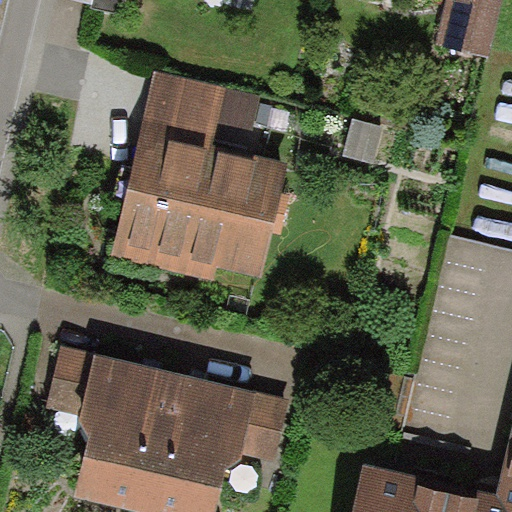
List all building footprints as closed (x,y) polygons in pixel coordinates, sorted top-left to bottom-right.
[(129,0),(94,0),(94,6),(127,12),(129,0)] [(456,0),(445,42),(491,54),(506,0),(456,0)] [(159,73),(144,135),(171,141),(175,124),(211,132),(222,87),(159,73)] [(171,141),(144,135),(138,164),(124,160),(115,195),(130,199),(121,235),(158,244),(154,258),(216,273),(220,257),(261,267),(271,227),(283,230),(291,197),(281,195),(287,167),(208,149),(211,132),(175,124),(171,141)] [(174,373),(71,349),(49,404),(87,409),(97,436),(86,489),(143,504),(174,373)] [(286,397),(174,373),(143,504),(185,511),(209,511),(221,460),(244,444),(278,452),(286,397)] [(511,511),(511,465),(504,498),(452,484),(394,470),(373,467),(361,511),(511,511)]
